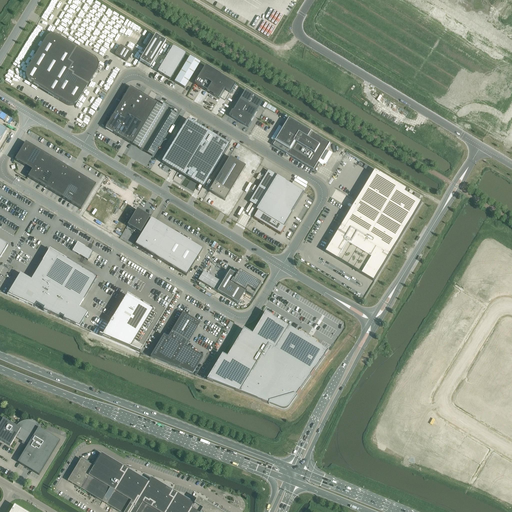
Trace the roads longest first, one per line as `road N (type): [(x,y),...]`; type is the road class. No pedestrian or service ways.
road 1 (unclassified): [(82,145),(124,77),(139,76),(174,97),(322,190),(282,266)]
road 2 (unclassified): [(0,173),(235,316),(252,314),(282,266)]
road 3 (primary): [(291,467),(0,355)]
road 4 (primary): [(0,368),(267,471)]
road 5 (unclassified): [(310,0),(295,33),(481,147)]
road 6 (unclassified): [(82,145),(282,266)]
road 7 (tertiary): [(299,471),(377,324)]
road 8 (tertiary): [(368,324),(291,467)]
